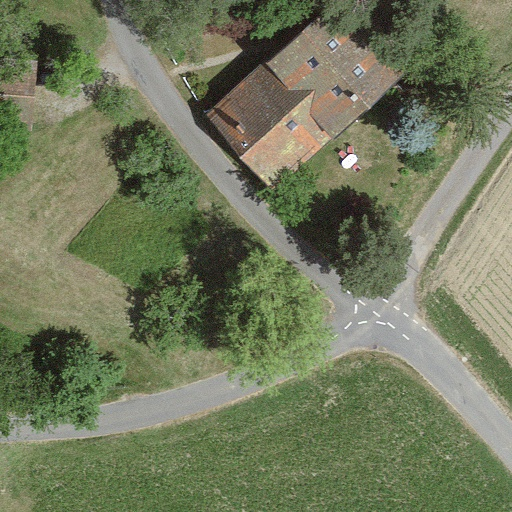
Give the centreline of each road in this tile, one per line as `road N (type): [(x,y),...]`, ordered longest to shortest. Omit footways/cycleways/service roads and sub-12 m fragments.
road 1 (unclassified): [(371,309),(307,361),(153,417),(0,440)]
road 2 (unclassified): [(511,109),(371,309)]
road 3 (unclassified): [(511,455),(371,309)]
